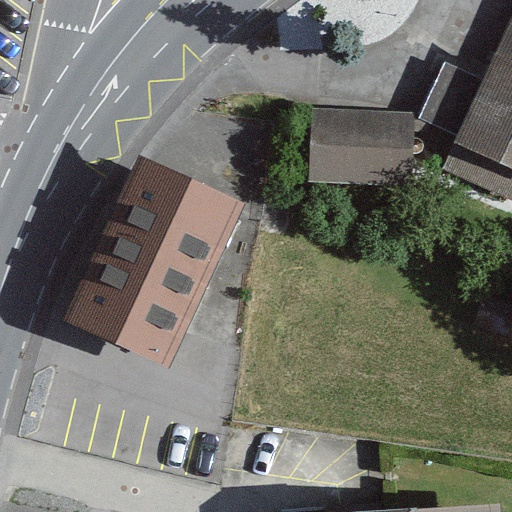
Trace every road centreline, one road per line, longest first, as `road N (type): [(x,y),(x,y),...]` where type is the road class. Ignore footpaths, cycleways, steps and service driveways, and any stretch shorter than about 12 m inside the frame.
road 1 (secondary): [(27,211),(108,67),(178,0)]
road 2 (tertiary): [(65,0),(28,150),(27,211)]
